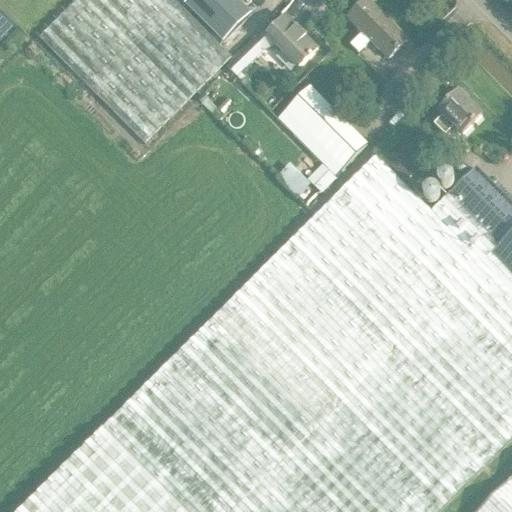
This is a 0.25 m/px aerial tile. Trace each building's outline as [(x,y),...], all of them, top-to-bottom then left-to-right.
[(79,0),(39,39),(144,145),(223,66),(231,58),(183,10),(173,0),(79,0)] [(173,0),(183,10),(185,7),(224,45),(252,16),(235,0),(173,0)] [(370,43),(388,61),(407,43),(367,2),(348,20),(363,35),(351,47),(359,54),(370,43)] [(227,70),(237,79),(264,52),(274,45),(299,70),(318,51),(286,19),(267,38),(263,34),(230,67),(227,70)] [(304,147),(336,178),(344,170),(345,171),(367,148),(326,105),(326,104),(310,89),(277,121),(304,147)] [(463,138),(482,118),(457,94),(438,114),(442,118),(434,127),(446,138),(454,129),(463,138)] [(418,172),(403,157),(392,168),(407,183),(418,172)] [(511,275),(441,205),(433,215),(376,160),(22,511),(442,511),(511,442),(511,275)] [(511,206),(475,170),(441,205),(511,275),(511,206)] [(511,511),(511,479),(510,482),(479,511),(511,511)]
